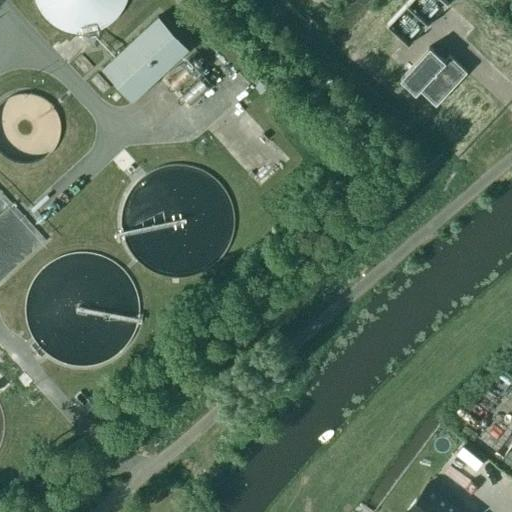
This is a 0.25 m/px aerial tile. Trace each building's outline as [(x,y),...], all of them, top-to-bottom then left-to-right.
[(34,0),(38,8),(43,15),(49,21),(56,26),(64,29),(72,31),(81,32),(90,31),(98,29),(106,26),(113,21),(119,15),(124,8),(127,0),(34,0)] [(403,0),(406,16),(403,16),(404,22),(391,23),(393,43),(406,42),(405,34),(419,32),(418,21),(430,20),(430,16),(437,15),(435,0),(403,0)] [(187,47),(157,15),(100,67),(130,100),(187,47)] [(435,103),(466,70),(448,54),(444,59),(429,45),(400,77),(415,91),(418,87),(435,103)] [(243,109),(259,100),(253,90),(237,100),(243,109)] [(457,443),(443,464),(485,492),(499,472),(457,443)] [(428,482),(406,509),(409,511),(457,511),(454,509),(457,505),(428,482)]
